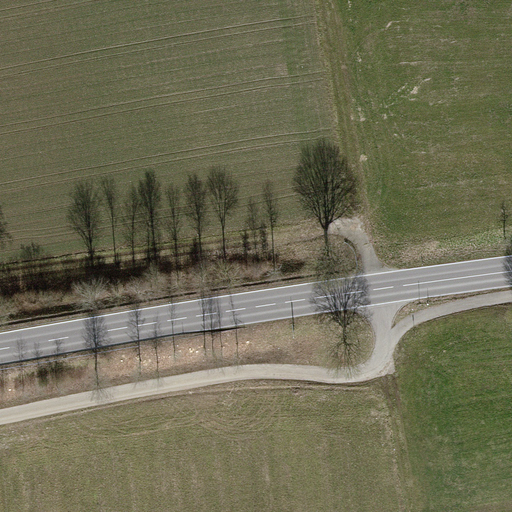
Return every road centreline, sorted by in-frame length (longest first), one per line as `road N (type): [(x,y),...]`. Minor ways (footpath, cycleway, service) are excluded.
road 1 (secondary): [(455,278),(0,349)]
road 2 (track): [(0,292),(358,232),(378,289)]
